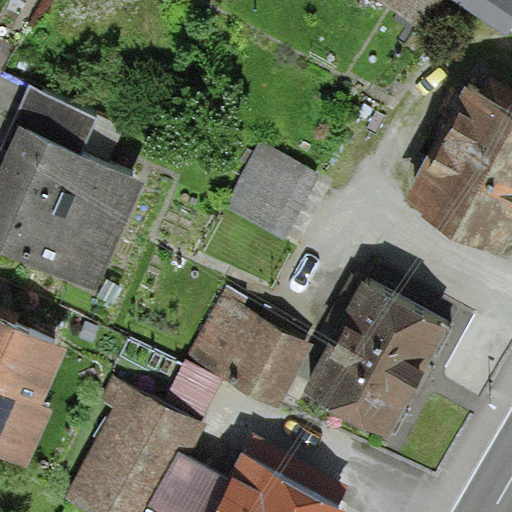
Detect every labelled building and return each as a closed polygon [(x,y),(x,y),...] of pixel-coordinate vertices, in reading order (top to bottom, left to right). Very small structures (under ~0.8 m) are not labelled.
[(511,0),(388,0),(424,23),(439,0),(457,0),(505,31),(511,19),(511,0)] [(500,234),(511,210),(511,85),(491,74),(483,88),(471,81),(414,188),(500,234)] [(99,108),(43,85),(0,187),(0,222),(25,233),(21,243),(85,270),(102,230),(109,232),(135,170),(83,148),(99,108)] [(319,165),(258,138),(228,207),(289,234),(319,165)] [(453,324),(368,277),(311,379),(399,428),(414,401),(402,394),(431,343),(440,348),(453,324)] [(0,424),(15,431),(58,333),(0,307),(0,424)] [(306,337),(261,312),(230,369),(274,394),(306,337)] [(105,511),(214,511),(229,484),(177,457),(199,416),(132,381),(73,495),(105,511)] [(291,471),(247,449),(229,484),(214,511),(330,511),(339,495),(316,483),(323,470),(298,457),(291,471)]
